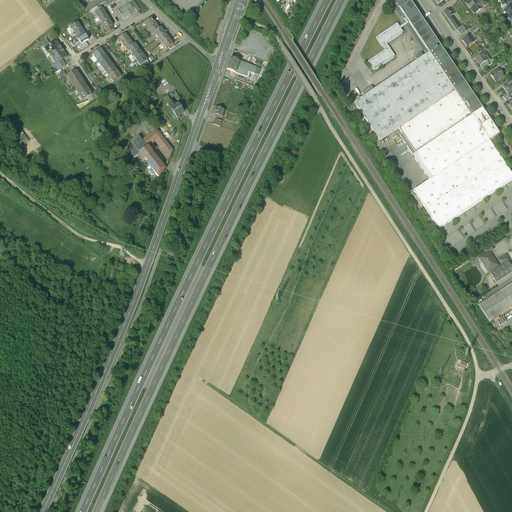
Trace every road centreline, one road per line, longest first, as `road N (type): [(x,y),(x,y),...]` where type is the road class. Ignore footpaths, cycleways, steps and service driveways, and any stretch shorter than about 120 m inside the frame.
road 1 (motorway): [(326,0),(82,511)]
road 2 (motorway): [(98,511),(341,0)]
road 3 (secondary): [(218,64),(137,290),(42,511)]
road 4 (track): [(477,378),(449,310),(272,34),(234,18)]
road 5 (track): [(426,511),(470,415),(477,378)]
road 6 (tertiary): [(436,13),(511,125)]
